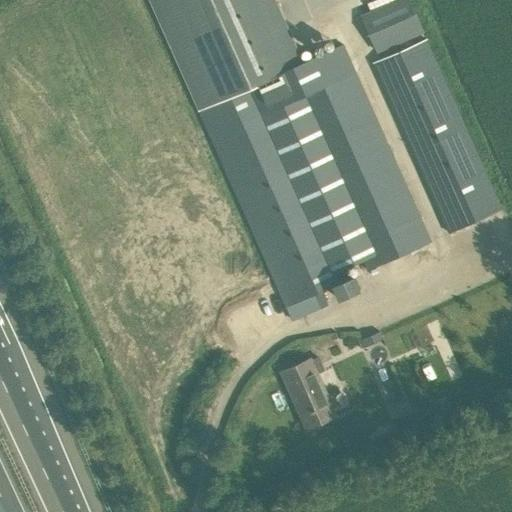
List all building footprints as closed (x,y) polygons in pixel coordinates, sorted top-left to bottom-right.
[(279,0),(154,0),(289,306),(368,271),(432,243),(358,75),(346,48),(308,65),(279,0)] [(376,56),(423,34),(407,0),(400,0),(359,19),(376,56)] [(502,210),(426,40),(373,65),(448,236),(502,210)] [(357,279),(335,289),(339,299),(362,289),(357,279)] [(311,359),(282,371),(307,429),(336,416),(311,359)] [(416,411),(395,419),(402,438),(423,429),(416,411)]
